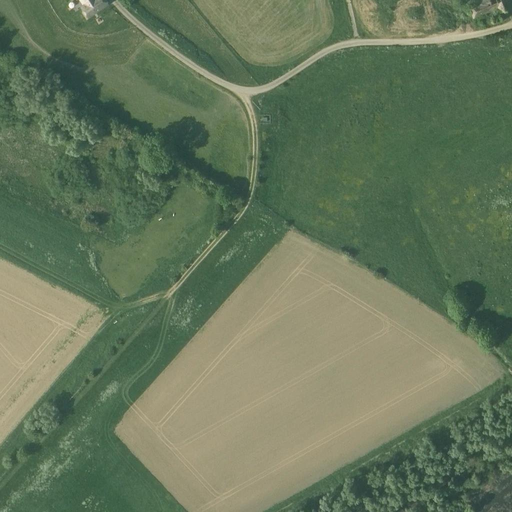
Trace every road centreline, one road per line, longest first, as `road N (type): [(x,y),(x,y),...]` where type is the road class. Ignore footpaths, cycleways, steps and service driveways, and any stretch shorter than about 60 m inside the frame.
road 1 (track): [(0,485),(240,214),(250,192),(253,127),(243,92)]
road 2 (unclassified): [(511,28),(342,44),(277,84),(243,92),(187,63),(116,0)]
